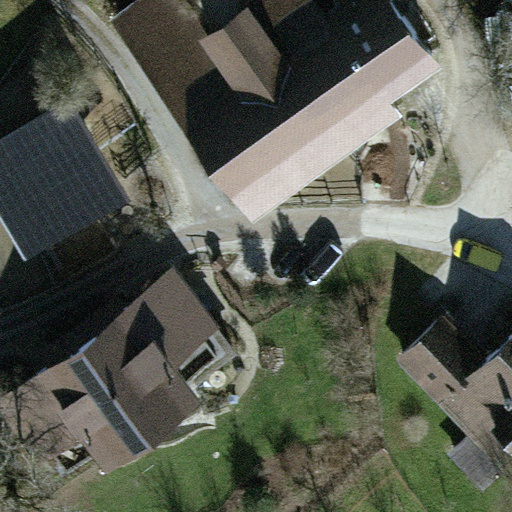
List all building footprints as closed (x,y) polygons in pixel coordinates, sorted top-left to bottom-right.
[(170,10),(125,38),(236,214),(450,80),(400,0),(279,0),(196,52),(170,10)] [(0,103),(0,140),(37,117),(20,91),(0,103)] [(82,122),(0,166),(0,200),(34,263),(130,211),(82,122)] [(158,317),(50,388),(106,472),(214,401),(158,317)] [(461,327),(410,379),(511,479),(511,351),(499,364),(461,327)]
